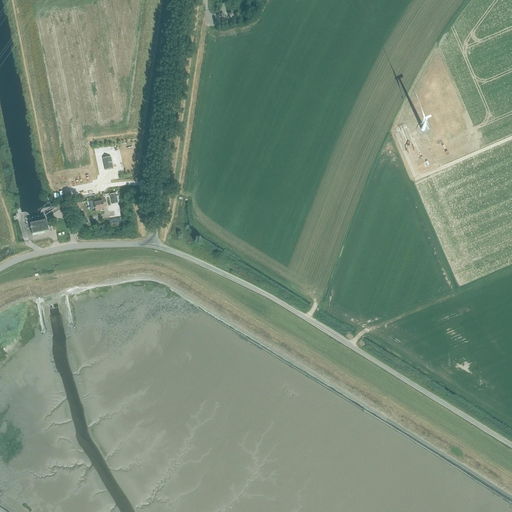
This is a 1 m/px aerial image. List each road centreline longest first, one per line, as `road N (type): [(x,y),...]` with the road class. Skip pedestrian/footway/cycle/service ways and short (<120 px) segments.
road 1 (unclassified): [(511,443),(314,320),(152,244)]
road 2 (unclassified): [(152,244),(189,0)]
road 3 (unclassified): [(0,269),(75,245),(152,244)]
